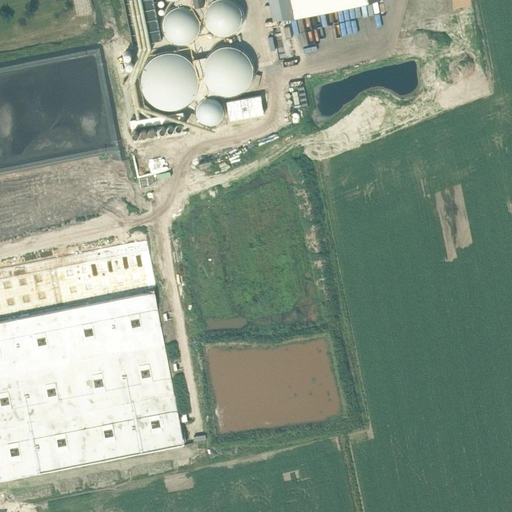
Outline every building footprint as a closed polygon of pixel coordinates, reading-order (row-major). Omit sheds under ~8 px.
[(211,0),(211,1),(209,3),(207,6),(206,9),(205,13),(205,16),(206,19),(207,22),(208,24),(210,26),(212,28),(214,30),(216,31),(219,32),(222,33),(225,33),(228,32),(230,32),(232,31),(234,29),(237,27),(238,26),(239,25),(240,23),(241,21),(242,18),(242,16),(242,12),(242,9),(241,7),(240,5),(238,2),(236,0),(235,0),(211,0)] [(280,0),(284,17),(367,0),(280,0)] [(183,3),(179,4),(174,5),(171,7),(168,10),(166,13),(164,16),(163,21),(164,25),(165,28),(166,31),(168,34),(169,36),(171,37),(175,39),(179,40),(183,41),(185,40),(188,39),(193,37),(195,35),(197,34),(198,31),(200,27),(201,21),(200,16),(199,13),(196,10),(191,6),(188,4),(183,3)] [(232,44),(228,44),(224,45),(220,46),(218,47),(215,49),(211,53),(210,55),(208,58),(207,61),(206,64),(205,68),(206,71),(206,75),(207,78),(208,80),(210,83),(212,85),(214,87),(216,89),(218,90),(223,92),(224,92),(229,93),(231,93),(235,93),(238,92),(241,90),(243,89),(245,88),(247,86),(249,84),(250,83),(251,81),(253,77),(254,74),(254,71),(254,68),(254,64),(253,60),(252,58),(250,55),(248,52),(246,50),(242,47),(240,46),(236,45),(232,44)] [(142,75),(142,80),(142,81),(142,85),(143,91),(145,95),(149,100),(152,103),(156,105),(160,107),(165,109),(170,109),(174,109),(178,108),(182,107),(185,105),(189,103),(192,99),(195,95),(197,91),(198,86),(199,81),(199,77),(198,73),(196,68),(194,64),(192,61),(187,57),(181,53),(176,52),(174,52),(168,52),(163,53),(157,55),(151,59),(147,63),(144,69),(142,75)] [(260,95),(227,101),(231,120),(264,114),(260,95)] [(215,97),(211,96),(206,97),(204,99),(201,101),(200,103),(199,105),(198,109),(198,111),(199,114),(200,117),(201,118),(202,120),(204,121),(207,123),(209,123),(211,123),(214,123),(216,123),(218,122),(220,120),(222,119),(223,117),(224,115),(224,114),(225,110),(225,107),(224,105),(223,103),(222,101),(220,99),(217,97),(215,97)] [(142,161),(163,157),(160,141),(139,145),(142,161)] [(218,156),(229,150),(227,146),(216,151),(218,156)] [(0,480),(185,445),(155,292),(0,322),(0,480)]
